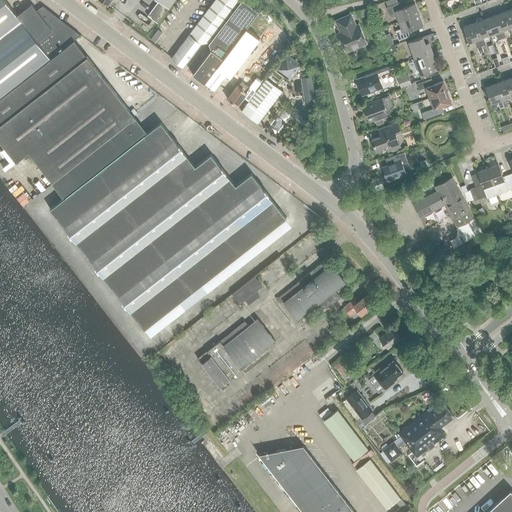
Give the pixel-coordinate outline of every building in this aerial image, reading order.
[(79,35),(42,7),(37,11),(31,4),(25,9),(26,10),(17,17),(3,0),(0,0),(0,97),(73,40),(80,35),(79,35)] [(156,0),(158,1),(147,16),(157,23),(174,0),(156,0)] [(189,35),(170,58),(182,67),(200,44),(208,43),(239,0),(214,0),(189,35)] [(192,75),(204,84),(258,12),(242,0),(241,0),(208,44),(210,50),(192,75)] [(398,22),(418,15),(414,4),(403,8),(401,2),(386,7),(390,17),(396,15),(398,22)] [(511,8),(503,12),(509,28),(511,27),(511,8)] [(509,28),(503,12),(493,16),(501,39),(505,38),(503,31),(509,28)] [(356,26),(350,14),(335,21),(340,33),(337,34),(345,53),(367,44),(358,25),(356,26)] [(418,15),(398,22),(401,29),(395,31),(398,41),(413,36),(411,30),(422,26),(418,15)] [(497,40),(501,39),(493,16),(483,19),(489,36),(495,34),(497,40)] [(483,19),(473,23),(481,46),(485,45),(482,38),(489,36),(483,19)] [(477,48),(481,46),(473,23),(462,27),(468,43),(475,41),(477,48)] [(222,61),(204,84),(214,92),(227,75),(230,77),(258,37),(245,28),(222,61)] [(158,29),(151,39),(155,42),(162,32),(158,29)] [(408,42),(414,59),(432,52),(428,42),(424,44),(422,37),(408,42)] [(49,210),(144,329),(286,218),(251,173),(235,186),(210,154),(195,167),(160,123),(146,133),(86,56),(73,40),(0,97),(0,142),(15,163),(29,152),(64,198),(49,210)] [(396,51),(394,45),(386,48),(388,53),(396,51)] [(432,52),(414,59),(421,77),(435,72),(432,63),(436,62),(432,52)] [(292,74),(299,65),(286,55),(275,69),(286,77),(289,79),(292,74)] [(501,65),(509,63),(507,57),(499,60),(501,65)] [(378,65),(363,71),(365,77),(356,80),(361,95),(382,88),(376,73),(392,67),(390,61),(378,65)] [(254,90),(266,76),(253,65),(242,78),(254,90)] [(300,79),(304,105),(315,103),(311,77),(300,79)] [(265,79),(241,112),(257,124),(282,91),(265,79)] [(429,98),(446,92),(443,81),(430,86),(428,80),(416,84),(419,90),(425,88),(429,98)] [(505,80),(495,84),(504,107),(507,106),(505,99),(511,97),(505,80)] [(236,106),(247,93),(245,92),(249,87),(241,82),(238,86),(237,85),(227,99),(236,106)] [(500,109),(504,107),(495,84),(485,88),(491,104),(497,102),(500,109)] [(446,92),(429,98),(433,109),(421,113),(423,119),(441,113),(438,107),(450,103),(446,92)] [(389,95),(362,105),(368,122),(374,120),(376,125),(383,122),(381,117),(387,115),(393,107),(389,95)] [(285,108),(271,125),(278,131),(292,114),(285,108)] [(371,139),(376,152),(386,148),(387,151),(398,148),(393,137),(400,134),(396,123),(377,129),(380,136),(371,139)] [(503,132),(510,130),(508,124),(501,127),(503,132)] [(382,167),(382,169),(387,182),(405,175),(402,165),(407,163),(403,152),(391,157),(394,163),(382,167)] [(498,164),(487,168),(497,194),(498,193),(499,194),(506,192),(505,190),(507,190),(507,191),(511,189),(511,186),(508,175),(502,177),(498,164)] [(497,194),(487,168),(477,172),(482,185),(469,189),(470,190),(464,192),(467,200),(472,198),(473,201),(486,196),(487,198),(496,195),(495,194),(497,194)] [(474,217),(452,177),(434,187),(437,191),(413,204),(420,217),(421,217),(420,216),(429,211),(430,213),(444,205),(456,227),(474,217)] [(468,240),(464,233),(456,237),(460,244),(468,240)] [(299,281),(304,287),(284,302),(297,320),(317,304),(322,310),(335,299),(336,300),(340,296),(346,291),(342,285),(345,282),(331,265),(328,267),(323,261),(299,281)] [(261,286),(253,276),(232,293),(239,303),(244,299),(248,304),(258,295),(254,290),(261,286)] [(374,304),(367,295),(357,303),(354,299),(344,307),(349,315),(356,310),(360,315),(374,304)] [(221,344),(219,341),(206,351),(205,351),(196,358),(222,390),(227,386),(224,382),(228,379),(231,383),(244,373),(241,369),(246,365),(245,364),(260,352),(261,354),(265,351),(264,349),(274,341),(256,319),(227,342),(226,340),(221,344)] [(392,327),(379,338),(387,348),(401,338),(392,327)] [(382,342),(375,334),(370,338),(377,347),(382,342)] [(334,366),(333,367),(337,374),(338,373),(340,377),(342,376),(350,370),(350,369),(342,360),(334,366)] [(385,390),(394,383),(392,380),(402,372),(393,360),(383,368),(382,367),(373,374),(374,375),(367,380),(377,393),(384,388),(385,390)] [(357,389),(345,397),(361,418),(372,409),(357,389)] [(328,404),(334,400),(330,395),(325,399),(328,404)] [(440,428),(454,417),(442,402),(428,413),(427,411),(398,434),(418,458),(446,436),(440,428)] [(327,408),(319,415),(322,419),(331,413),(327,408)] [(323,420),(353,460),(367,449),(337,410),(323,420)] [(382,450),(391,462),(402,453),(393,441),(382,450)] [(354,511),(303,445),(258,454),(256,451),(302,511),(354,511)] [(356,469),(386,508),(400,497),(370,458),(356,469)] [(511,511),(511,491),(510,489),(485,511),(511,511)] [(392,511),(401,511),(408,507),(401,498),(396,502),(399,506),(392,511)]
